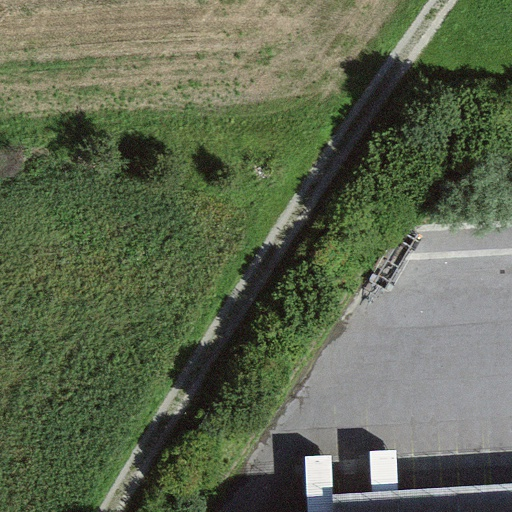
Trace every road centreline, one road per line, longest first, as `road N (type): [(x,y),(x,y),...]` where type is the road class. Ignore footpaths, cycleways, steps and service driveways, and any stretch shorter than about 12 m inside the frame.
road 1 (unclassified): [(440,3),(113,511)]
road 2 (track): [(245,511),(335,376)]
